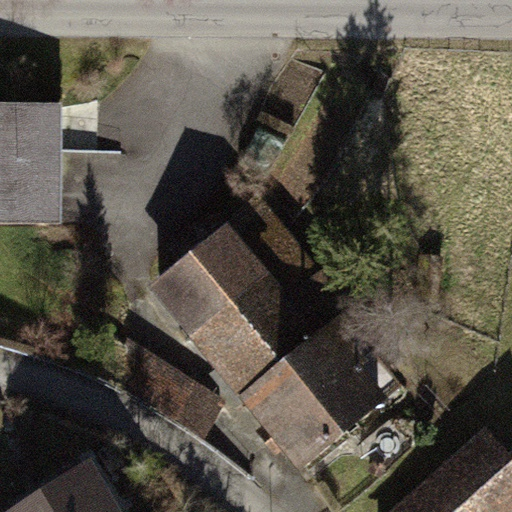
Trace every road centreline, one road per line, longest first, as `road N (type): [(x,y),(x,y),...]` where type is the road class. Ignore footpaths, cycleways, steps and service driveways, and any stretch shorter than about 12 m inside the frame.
road 1 (tertiary): [(511,16),(0,13)]
road 2 (residential): [(0,379),(76,393),(216,476),(252,511)]
